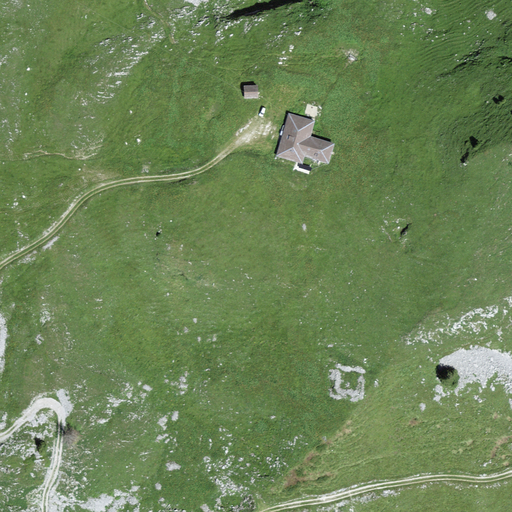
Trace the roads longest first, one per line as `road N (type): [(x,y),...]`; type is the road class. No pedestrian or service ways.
road 1 (track): [(0,269),(102,190),(174,179),(213,163)]
road 2 (track): [(511,473),(483,480),(436,475),(277,511)]
road 3 (track): [(46,511),(62,411),(46,402),(0,437)]
